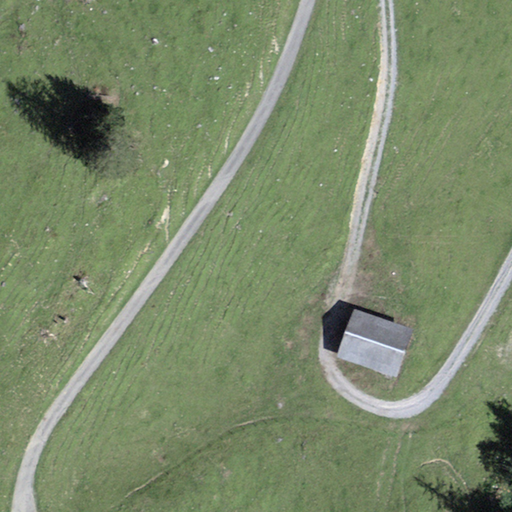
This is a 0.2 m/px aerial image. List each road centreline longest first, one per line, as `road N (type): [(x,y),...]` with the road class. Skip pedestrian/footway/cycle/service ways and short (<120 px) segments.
road 1 (unclassified): [(308,0),(248,139),(46,426),(20,511)]
road 2 (track): [(417,404),(392,410),(361,400),(327,361),(388,92),(387,0)]
road 3 (track): [(511,267),(453,365),(417,404)]
